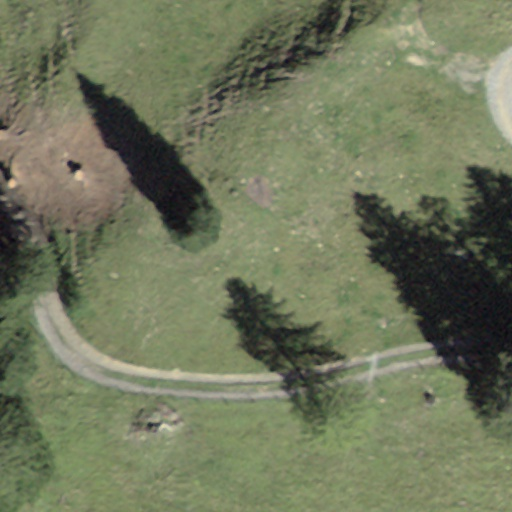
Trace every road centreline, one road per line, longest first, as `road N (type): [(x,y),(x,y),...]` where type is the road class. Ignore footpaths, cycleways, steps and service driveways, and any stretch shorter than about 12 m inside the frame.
road 1 (track): [(511,345),(241,387),(130,379),(87,362),(58,334),(41,242),(0,191)]
road 2 (track): [(410,0),(409,31),(436,63),(505,81)]
